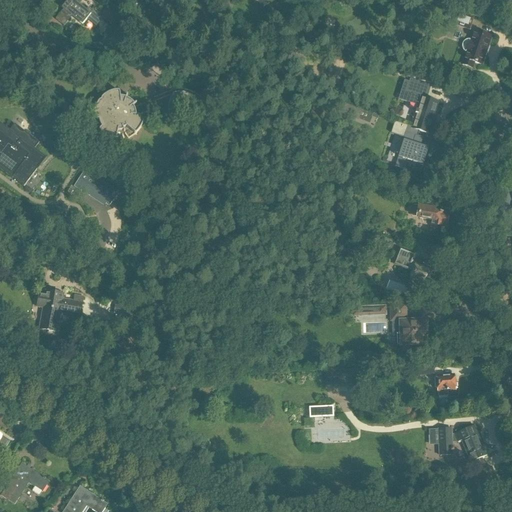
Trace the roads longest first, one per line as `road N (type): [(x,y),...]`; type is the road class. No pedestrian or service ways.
road 1 (unclassified): [(511,425),(460,300),(455,264),(486,135),(511,98)]
road 2 (unclassified): [(188,511),(0,388)]
